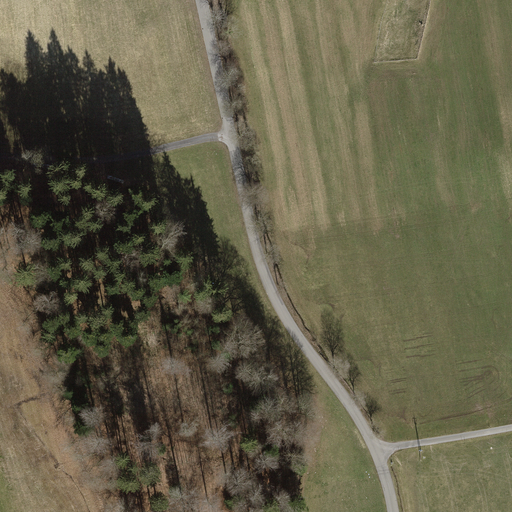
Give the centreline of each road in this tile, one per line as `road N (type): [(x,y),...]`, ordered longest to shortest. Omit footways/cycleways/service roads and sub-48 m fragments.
road 1 (tertiary): [(201,0),(256,247),(282,313),(376,451),(392,511)]
road 2 (track): [(0,158),(116,158),(229,134)]
road 3 (track): [(511,427),(376,451)]
